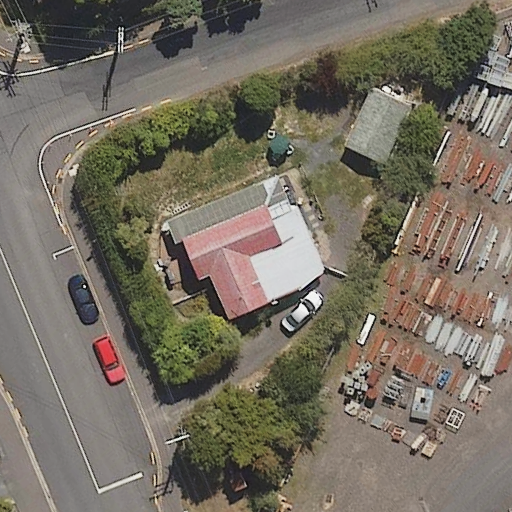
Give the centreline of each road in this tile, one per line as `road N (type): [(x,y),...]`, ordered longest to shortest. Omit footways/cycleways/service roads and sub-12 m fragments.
road 1 (residential): [(0,119),(361,0)]
road 2 (residential): [(0,240),(108,511)]
